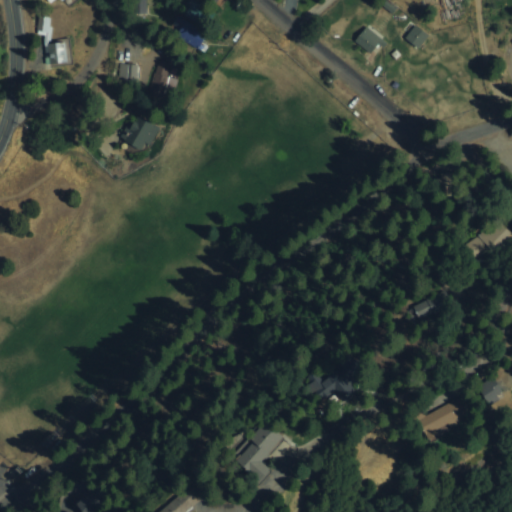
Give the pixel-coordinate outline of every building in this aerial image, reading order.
[(168,28),(196,48),(206,35),(178,14),(168,28)] [(428,34),(414,24),(404,38),(418,48),(428,34)] [(353,40),(370,54),(381,40),(364,26),(353,40)] [(69,63),(69,41),(47,41),(47,63),(69,63)] [(181,66),(158,58),(148,89),(171,96),(181,66)] [(120,79),(136,77),(135,63),(119,65),(120,79)] [(160,124),(134,112),(121,138),(147,150),(160,124)] [(511,236),(511,225),(505,217),(472,243),(483,258),(511,236)] [(416,306),(423,318),(438,310),(454,301),(447,289),(431,298),(416,306)] [(340,391),(346,399),(363,386),(348,364),(326,380),(319,369),(308,378),(325,402),(340,391)] [(511,389),(511,365),(480,381),(489,400),(511,389)] [(472,417),(461,396),(420,418),(431,438),(472,417)] [(265,481),(275,469),(266,461),(288,437),(269,420),(237,456),(265,481)] [(72,510),(104,510),(104,491),(72,491),(72,510)] [(161,511),(186,511),(196,503),(185,491),(161,511)]
